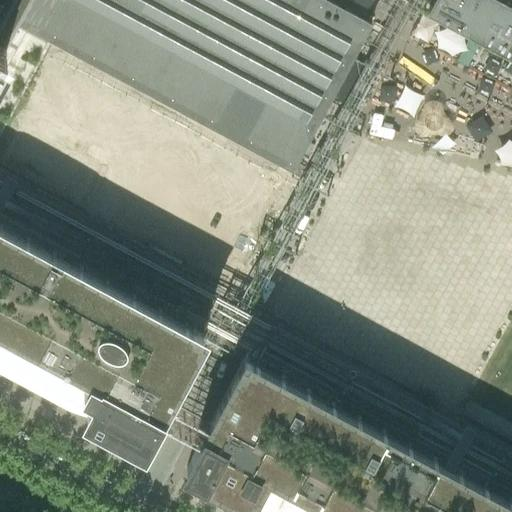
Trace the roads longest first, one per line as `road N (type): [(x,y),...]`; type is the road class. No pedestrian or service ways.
road 1 (residential): [(411,0),(136,510)]
road 2 (residential): [(136,510),(0,436)]
